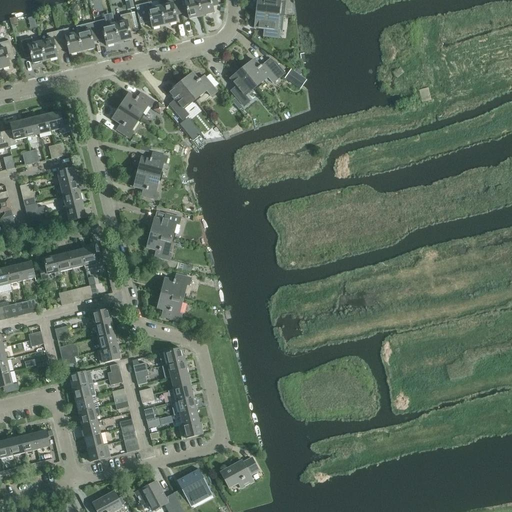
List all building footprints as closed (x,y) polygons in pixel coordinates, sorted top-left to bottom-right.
[(166,0),(168,5),(160,7),(165,26),(177,22),(176,16),(182,15),(178,0),(166,0)] [(197,0),(178,0),(182,15),(188,13),(189,20),(202,17),(197,0)] [(217,0),(197,0),(202,17),(214,13),(213,7),(219,6),(217,0)] [(257,0),(256,13),(282,16),(281,16),(284,16),(286,1),(283,1),(282,0),(257,0)] [(165,26),(160,7),(153,9),(151,2),(140,5),(145,24),(151,22),(153,29),(165,26)] [(122,22),(114,24),(119,43),(132,40),(130,34),(136,32),(131,13),(120,16),(122,22)] [(282,16),(256,13),(255,28),(265,29),(264,36),(279,38),(279,30),(277,30),(278,22),(284,22),(284,18),(281,16),(282,16)] [(105,20),(95,22),(99,41),(105,40),(107,46),(119,43),(114,24),(107,26),(105,20)] [(85,32),(78,33),(82,52),(95,49),(93,43),(99,41),(95,22),(84,25),(85,32)] [(69,29),(58,32),(62,50),(68,49),(70,55),(82,52),(78,33),(70,35),(69,29)] [(48,41),(41,43),(46,61),(58,58),(56,52),(62,50),(58,32),(47,34),(48,41)] [(46,61),(41,43),(34,44),(32,38),(21,41),(26,59),(31,58),(33,64),(46,61)] [(0,47),(1,50),(0,50),(0,70),(10,67),(9,61),(15,60),(10,41),(0,43),(0,47)] [(254,60),(242,70),(256,87),(268,78),(272,84),(284,74),(276,64),(270,59),(265,63),(265,64),(261,67),(261,66),(259,67),(254,60)] [(394,72),(398,77),(404,72),(400,67),(394,72)] [(256,87),(242,70),(231,79),(237,86),(231,91),(244,106),(250,102),(245,96),(256,87)] [(284,79),(299,89),(305,80),(291,70),(284,79)] [(192,74),(181,83),(195,100),(207,91),(211,96),(217,92),(204,77),(199,81),(192,74)] [(195,100),(181,83),(169,92),(176,100),(170,105),(183,120),(188,115),(184,109),(195,100)] [(419,90),(422,102),(431,100),(428,88),(419,90)] [(252,101),(257,98),(253,91),(248,95),(252,101)] [(129,94),(121,107),(140,119),(148,107),(150,108),(154,102),(141,94),(137,100),(129,94)] [(242,108),(235,98),(232,101),(239,110),(242,108)] [(196,101),(186,108),(191,115),(201,107),(196,101)] [(160,115),(165,108),(158,104),(154,111),(160,115)] [(140,119),(121,107),(113,119),(121,125),(117,130),(129,138),(133,132),(132,131),(140,119)] [(60,112),(47,115),(52,132),(59,130),(60,135),(71,132),(68,120),(62,121),(60,112)] [(47,115),(35,118),(39,135),(52,132),(47,115)] [(35,118),(23,121),(27,138),(39,135),(35,118)] [(12,130),(6,131),(10,147),(17,146),(15,141),(27,138),(23,121),(10,124),(12,130)] [(0,150),(10,149),(10,147),(6,131),(0,132),(0,150)] [(63,144),(55,146),(58,158),(66,156),(63,144)] [(58,158),(55,146),(49,147),(52,160),(58,158)] [(36,150),(30,152),(33,164),(39,163),(36,150)] [(33,164),(30,152),(22,154),(25,166),(33,164)] [(142,158),(138,173),(160,178),(163,164),(166,164),(168,158),(153,154),(152,160),(142,158)] [(3,159),(6,171),(15,169),(12,156),(3,159)] [(57,173),(60,185),(77,181),(74,169),(57,173)] [(160,178),(138,173),(134,187),(144,190),(142,196),(157,200),(158,193),(156,193),(160,178)] [(60,185),(63,197),(80,193),(77,181),(60,185)] [(20,187),(22,194),(34,191),(32,184),(20,187)] [(34,191),(22,194),(23,201),(36,198),(34,191)] [(63,197),(66,210),(83,206),(80,193),(63,197)] [(0,213),(4,212),(11,210),(8,198),(0,199),(0,213)] [(25,207),(28,219),(40,216),(40,214),(45,213),(44,207),(38,208),(37,204),(25,207)] [(83,206),(66,210),(69,222),(86,218),(83,206)] [(0,219),(2,226),(14,223),(11,210),(4,212),(5,214),(0,219)] [(154,219),(151,234),(172,239),(176,225),(178,225),(180,219),(166,215),(164,222),(154,219)] [(40,216),(28,219),(30,227),(42,224),(40,216)] [(14,223),(2,226),(4,233),(16,231),(14,223)] [(155,257),(169,261),(171,254),(169,253),(172,239),(151,234),(147,248),(156,251),(155,257)] [(93,247),(80,250),(84,266),(85,270),(105,265),(102,255),(95,256),(93,247)] [(80,250),(69,253),(73,269),(84,266),(80,250)] [(69,253),(56,256),(60,272),(73,269),(69,253)] [(60,272),(56,256),(44,259),(46,267),(39,269),(42,280),(49,279),(48,275),(54,274),(55,277),(61,276),(60,272)] [(169,261),(167,267),(182,271),(184,264),(169,261)] [(31,262),(19,265),(23,281),(35,278),(31,262)] [(19,265),(7,268),(10,284),(23,281),(19,265)] [(7,268),(0,270),(0,286),(10,284),(7,268)] [(165,279),(161,294),(183,299),(186,285),(189,286),(191,279),(176,275),(174,282),(165,279)] [(96,285),(89,286),(92,299),(99,297),(96,285)] [(89,286),(78,289),(81,302),(92,299),(89,286)] [(78,289),(65,292),(69,305),(81,302),(78,289)] [(69,305),(65,292),(59,294),(62,306),(69,305)] [(183,299),(161,294),(158,308),(167,311),(165,317),(180,321),(182,314),(179,313),(183,299)] [(34,300),(28,302),(31,314),(37,312),(34,300)] [(8,302),(2,303),(6,320),(18,317),(15,305),(9,306),(8,302)] [(28,302),(15,305),(18,317),(31,314),(28,302)] [(92,314),(95,326),(112,322),(109,310),(92,314)] [(95,326),(98,339),(115,334),(112,322),(95,326)] [(55,330),(56,336),(69,333),(67,327),(55,330)] [(29,335),(30,342),(43,339),(41,332),(29,335)] [(69,333),(56,336),(58,342),(70,339),(69,333)] [(98,339),(101,351),(118,347),(115,334),(98,339)] [(43,339),(30,342),(32,348),(44,345),(43,339)] [(118,347),(101,351),(104,363),(121,359),(118,347)] [(165,353),(168,365),(184,361),(182,349),(165,353)] [(61,354),(62,360),(74,357),(73,351),(61,354)] [(35,360),(36,366),(49,363),(47,357),(35,360)] [(74,357),(62,360),(64,367),(76,364),(74,357)] [(0,362),(0,375),(10,373),(7,360),(0,362)] [(184,361),(168,365),(162,367),(165,379),(171,378),(171,377),(187,374),(184,361)] [(49,363),(36,366),(38,372),(50,369),(49,363)] [(134,367),(135,373),(148,370),(146,364),(134,367)] [(148,370),(135,373),(137,380),(149,377),(148,370)] [(73,389),(89,385),(93,384),(91,371),(70,376),(73,389)] [(108,374),(110,380),(122,377),(120,371),(108,374)] [(10,373),(0,375),(0,388),(13,385),(10,373)] [(171,378),(174,390),(190,386),(187,374),(171,377),(171,378)] [(122,377),(110,380),(111,386),(123,383),(122,377)] [(73,389),(76,401),(92,397),(89,385),(73,389)] [(174,390),(177,402),(193,398),(190,386),(174,390)] [(113,392),(116,404),(128,401),(126,396),(125,389),(113,392)] [(140,392),(141,398),(154,395),(152,389),(140,392)] [(154,395),(141,398),(143,404),(155,401),(154,395)] [(76,401),(79,413),(99,408),(96,396),(92,397),(76,401)] [(177,402),(180,414),(196,410),(193,398),(177,402)] [(128,401),(116,404),(117,411),(129,407),(128,401)] [(79,413),(82,425),(98,422),(96,415),(100,414),(99,408),(79,413)] [(150,409),(144,410),(145,411),(147,422),(153,421),(150,409)] [(199,423),(196,410),(180,414),(183,426),(183,427),(199,423)] [(120,422),(122,429),(134,426),(132,419),(120,422)] [(153,421),(147,422),(149,429),(161,425),(160,419),(153,421)] [(82,425),(85,438),(101,434),(98,422),(82,425)] [(200,423),(199,423),(183,427),(183,426),(178,427),(182,440),(202,435),(201,429),(203,429),(202,423),(200,423)] [(123,435),(124,441),(137,438),(135,432),(134,426),(122,429),(123,435)] [(46,431),(34,434),(37,450),(50,447),(46,431)] [(34,434),(21,437),(25,453),(37,450),(34,434)] [(85,438),(88,450),(104,446),(103,446),(101,434),(85,438)] [(21,437),(9,440),(13,456),(25,453),(21,437)] [(137,438),(124,441),(126,447),(127,453),(139,450),(138,444),(137,438)] [(9,440),(0,442),(0,457),(0,459),(13,456),(9,440)] [(104,446),(88,450),(91,462),(110,458),(107,445),(103,446),(104,446)] [(221,473),(229,488),(238,483),(241,489),(253,482),(250,476),(259,471),(252,458),(243,463),(242,461),(221,473)] [(212,494),(199,472),(178,483),(187,500),(179,504),(183,511),(191,511),(189,507),(212,494)] [(135,493),(142,505),(147,502),(152,511),(168,503),(156,482),(135,493)] [(93,504),(97,511),(114,511),(122,508),(114,492),(93,504)] [(54,511),(76,511),(72,503),(54,511)]
